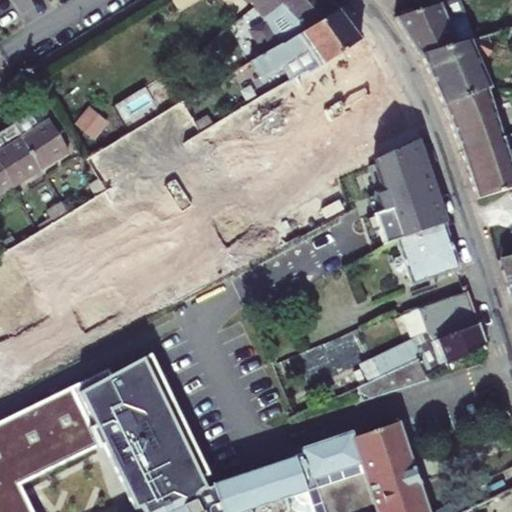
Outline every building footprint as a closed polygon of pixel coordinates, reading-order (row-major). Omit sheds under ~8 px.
[(269,0),(172,0),(177,6),(187,0),(248,0),(257,9),(258,8),(269,0)] [(257,9),(281,45),(298,35),(338,10),(328,0),(269,0),(258,8),(257,9)] [(414,53),(419,57),(456,45),(473,41),(459,0),(456,0),(452,1),(418,12),(393,19),(414,53)] [(411,0),(418,12),(452,1),(450,0),(411,0)] [(290,59),(301,74),(318,69),(361,42),(338,10),(297,35),(268,53),(249,63),(259,78),(290,59)] [(419,57),(442,107),(486,90),(488,90),(476,62),(480,60),(487,62),(495,45),(488,43),(486,37),(473,41),(456,45),(419,57)] [(0,255),(0,398),(284,246),(277,234),(269,220),(300,202),(341,178),(336,152),(349,144),(343,133),(355,126),(367,148),(387,137),(394,151),(416,140),(385,77),(361,42),(318,69),(301,74),(200,135),(108,191),(106,191),(99,196),(0,255)] [(442,107),(460,150),(502,136),(486,90),(442,107)] [(102,185),(106,191),(108,191),(200,135),(181,104),(87,161),(102,185)] [(41,171),(70,153),(51,121),(38,129),(29,116),(12,127),(41,171)] [(0,167),(13,188),(41,171),(12,127),(0,134),(0,167)] [(511,133),(502,136),(460,150),(477,200),(511,189),(511,133)] [(370,167),(380,192),(385,190),(399,186),(430,174),(418,139),(416,140),(394,151),(376,160),(378,163),(370,167)] [(0,195),(13,188),(0,167),(0,195)] [(445,225),(448,223),(430,174),(399,186),(385,190),(380,192),(376,194),(382,211),(375,213),(387,246),(397,243),(421,234),(445,225)] [(96,189),(99,196),(106,191),(102,185),(96,189)] [(269,220),(277,234),(308,216),(300,202),(269,220)] [(412,286),(459,268),(445,225),(421,234),(397,243),(412,286)] [(503,275),(508,290),(511,288),(511,259),(504,261),(506,269),(503,275)] [(399,351),(406,365),(419,358),(426,373),(486,344),(467,293),(417,310),(427,336),(399,351)] [(426,511),(417,484),(412,470),(396,424),(350,439),(348,435),(297,453),(298,456),(209,487),(210,490),(206,492),(200,481),(208,477),(153,354),(113,372),(110,366),(0,420),(0,511),(426,511)] [(366,384),(372,395),(427,378),(426,373),(419,358),(406,365),(366,384)] [(360,399),(372,395),(366,384),(355,389),(360,399)] [(412,470),(417,484),(424,482),(420,468),(412,470)] [(441,503),(443,511),(462,511),(466,510),(462,497),(441,503)]
